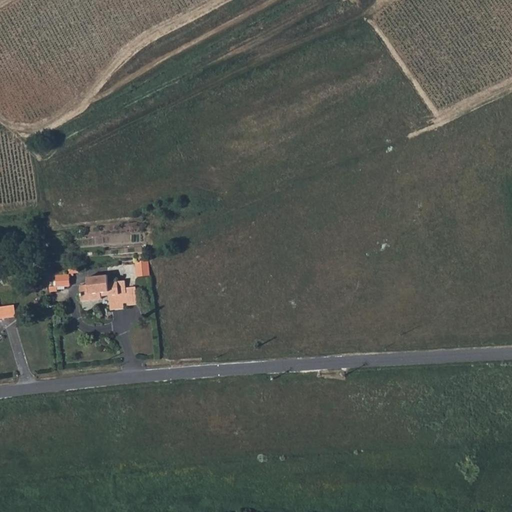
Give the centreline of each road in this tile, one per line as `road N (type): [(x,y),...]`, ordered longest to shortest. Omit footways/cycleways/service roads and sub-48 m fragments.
road 1 (tertiary): [(0,392),(511,354)]
road 2 (track): [(0,122),(31,146),(45,208),(0,214)]
